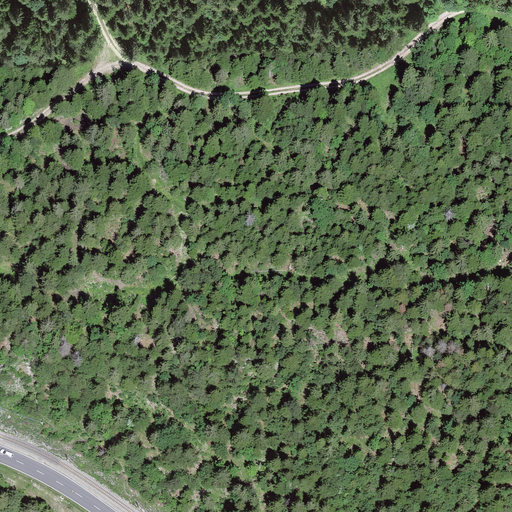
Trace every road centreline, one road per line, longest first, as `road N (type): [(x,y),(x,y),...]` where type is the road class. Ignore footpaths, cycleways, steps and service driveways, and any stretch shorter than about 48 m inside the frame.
road 1 (track): [(511,12),(452,13),(390,63),(338,84),(213,96),(137,66)]
road 2 (track): [(137,66),(95,74),(0,140)]
road 3 (secondary): [(104,511),(0,453)]
